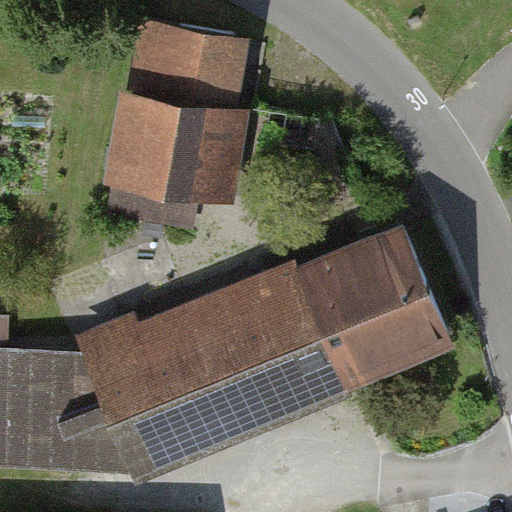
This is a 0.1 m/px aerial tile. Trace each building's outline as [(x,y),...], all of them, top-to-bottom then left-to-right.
[(148,11),(137,81),(242,98),(253,28),(148,11)] [(137,81),(121,79),(106,175),(121,177),(209,191),(235,195),(250,99),(242,98),(137,81)] [(209,191),(121,177),(115,211),(203,225),(209,191)] [(463,335),(411,208),(302,252),(354,379),(463,335)] [(143,464),(354,379),(302,252),(140,318),(134,303),(86,322),(92,337),(138,452),(143,464)] [(16,307),(0,307),(0,339),(17,339),(16,307)] [(0,453),(138,452),(92,337),(17,339),(0,339),(0,453)]
